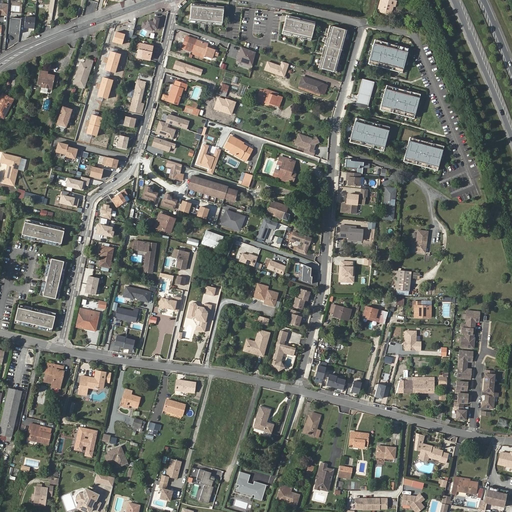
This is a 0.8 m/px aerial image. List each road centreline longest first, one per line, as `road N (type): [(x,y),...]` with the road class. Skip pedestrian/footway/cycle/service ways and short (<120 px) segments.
road 1 (residential): [(300,391),(325,279),(336,119),(362,29),(259,0)]
road 2 (residential): [(171,0),(132,162),(89,206),(59,349)]
road 3 (residential): [(59,349),(300,391)]
road 4 (residential): [(300,391),(511,441)]
road 5 (tertiary): [(0,65),(155,0)]
road 6 (primary): [(454,0),(511,137)]
road 7 (unknown): [(262,381),(220,509)]
road 8 (unknown): [(102,358),(131,234)]
